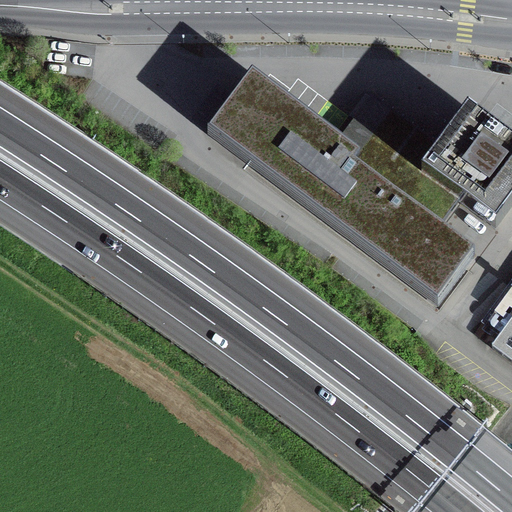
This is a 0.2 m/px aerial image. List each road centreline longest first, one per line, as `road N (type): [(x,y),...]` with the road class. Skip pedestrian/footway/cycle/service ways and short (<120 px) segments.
road 1 (motorway): [(511,500),(287,325),(0,128)]
road 2 (motorway): [(0,178),(189,305),(459,511)]
road 3 (track): [(0,263),(339,511)]
road 4 (primary): [(230,6),(359,7),(511,22)]
road 5 (primary): [(0,5),(230,6)]
